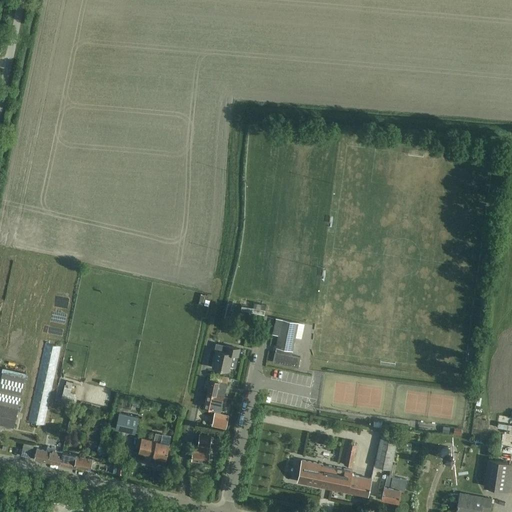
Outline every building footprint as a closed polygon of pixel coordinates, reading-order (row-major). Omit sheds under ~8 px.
[(292,350),(297,323),(298,322),(276,318),(273,334),(279,335),(273,362),(298,366),(300,357),(288,355),(289,349),(292,350)] [(28,421),(43,425),(60,348),(45,344),(28,421)] [(225,353),(217,351),(213,367),(229,371),(232,354),(238,356),(240,349),(227,346),(225,353)] [(0,424),(14,427),(25,378),(1,373),(0,377),(0,424)] [(58,393),(64,394),(68,377),(62,376),(58,393)] [(224,397),(227,383),(221,382),(210,379),(206,394),(216,396),(223,398),(223,397),(224,397)] [(220,412),(223,398),(216,396),(206,394),(203,408),(220,412)] [(215,413),(212,424),(226,428),(228,416),(227,419),(222,417),(223,415),(215,413)] [(138,418),(119,414),(115,429),(135,433),(138,418)] [(153,441),(142,438),(138,453),(167,460),(170,445),(161,443),(163,435),(155,433),(153,441)] [(192,460),(208,462),(211,436),(199,435),(198,446),(193,446),(192,460)] [(397,440),(381,436),(375,466),(390,469),(391,464),(397,440)] [(348,443),(343,464),(351,466),(356,445),(353,444),(354,442),(351,441),(350,444),(348,443)] [(23,443),(20,455),(30,458),(33,445),(23,443)] [(323,445),(314,445),(314,453),(323,454),(323,445)] [(36,449),(34,459),(48,462),(50,451),(52,452),(53,450),(55,450),(55,448),(47,446),(46,451),(36,449)] [(444,448),(442,449),(441,450),(439,452),(439,454),(439,456),(439,458),(441,460),(442,461),(444,462),(447,462),(449,462),(451,461),(452,459),(453,457),(453,455),(453,453),(452,451),(451,449),(449,448),(447,448),(444,448)] [(60,465),(62,452),(55,450),(53,450),(52,452),(50,451),(48,462),(60,465)] [(92,458),(79,456),(62,452),(60,465),(76,469),(76,466),(90,469),(92,458)] [(302,460),(297,481),(368,496),(372,479),(352,475),(353,471),(302,460)] [(507,463),(487,460),(483,487),(503,490),(507,463)] [(118,464),(116,474),(122,475),(124,465),(118,464)] [(386,482),(385,482),(381,500),(398,503),(400,490),(404,491),(406,480),(394,478),(388,477),(387,476),(386,482)] [(489,511),(492,499),(460,493),(457,511),(463,511),(481,511),(482,511),(483,511),(489,511)]
